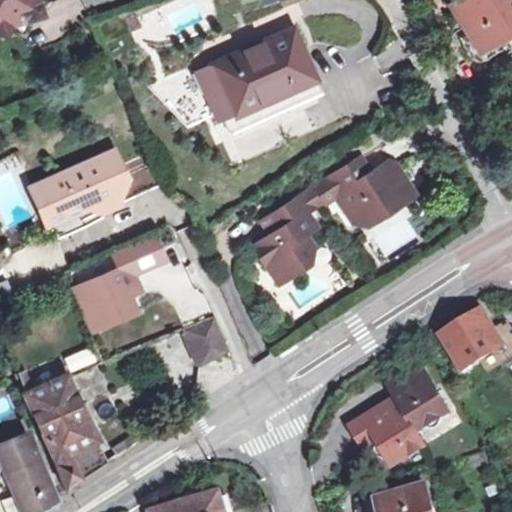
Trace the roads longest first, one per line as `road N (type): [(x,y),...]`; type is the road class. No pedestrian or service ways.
road 1 (tertiary): [(511,225),(260,381)]
road 2 (tertiary): [(270,403),(511,249)]
road 3 (residential): [(393,0),(511,223)]
road 4 (tertiary): [(260,381),(51,511)]
road 5 (tertiary): [(89,511),(270,403)]
